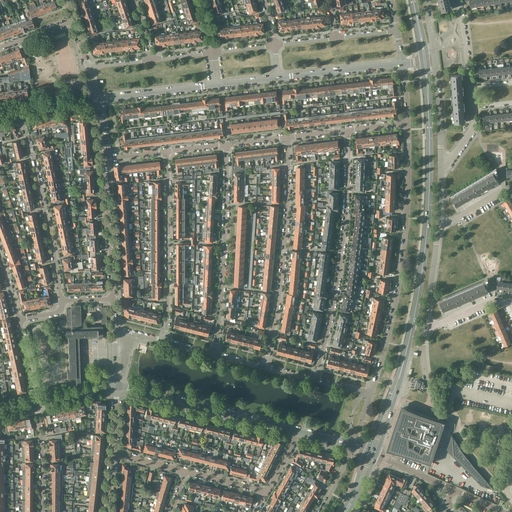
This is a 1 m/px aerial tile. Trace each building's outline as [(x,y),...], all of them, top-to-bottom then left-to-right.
[(41,5),(38,6),(41,14),(41,13),(42,14),(43,13),(44,13),(47,11),(46,10),(45,10),(44,7),(45,7),(43,3),(42,1),(42,0),(39,0),(40,1),(41,5)] [(51,0),(52,1),(49,2),(51,10),(52,10),(54,10),(54,9),(57,8),(54,0),(53,0),(51,0)] [(94,1),(93,0),(89,0),(79,4),(80,5),(79,6),(80,8),(81,8),(81,9),(94,4),(94,1)] [(147,8),(155,6),(155,5),(157,5),(158,4),(156,0),(155,0),(146,3),(146,5),(146,6),(146,7),(147,8)] [(190,0),(182,3),(181,3),(183,8),(192,6),(192,5),(192,4),(192,2),(191,2),(190,0)] [(315,7),(320,6),(322,5),(321,4),(322,4),(321,0),(320,1),(320,0),(318,0),(309,3),(308,3),(309,5),(310,5),(310,7),(310,8),(314,7),(315,7)] [(452,9),(449,0),(438,0),(442,12),(452,9)] [(245,4),(246,9),(256,6),(256,5),(256,3),(255,3),(254,1),(245,4)] [(36,15),(35,14),(34,11),(32,5),(31,2),(29,3),(30,5),(31,9),(28,10),(31,16),(31,17),(32,17),(36,15)] [(41,14),(38,6),(36,7),(35,4),(34,4),(33,2),(31,2),(32,5),(34,11),(35,14),(36,15),(39,15),(41,15),(41,14)] [(51,10),(49,2),(45,4),(45,3),(43,3),(45,7),(44,7),(45,10),(46,10),(47,11),(48,11),(49,11),(51,11),(51,10)] [(213,10),(221,8),(220,5),(221,5),(221,2),(219,2),(211,5),(212,7),(211,8),(212,9),(213,10)] [(83,13),(83,14),(93,11),(92,7),(96,6),(97,4),(96,3),(94,4),(81,9),(82,11),(81,11),(82,13),(83,13)] [(286,3),(276,6),(277,9),(276,9),(277,11),(278,11),(278,12),(280,11),(281,14),(286,12),(289,12),(288,9),(286,3)] [(119,10),(120,13),(128,10),(128,9),(128,7),(127,7),(126,5),(118,8),(117,8),(118,10),(119,10)] [(157,5),(155,5),(155,6),(147,8),(148,10),(147,11),(148,13),(149,13),(149,14),(157,11),(157,10),(156,8),(157,8),(157,5)] [(249,14),(254,12),(258,11),(257,11),(258,10),(257,8),(256,8),(256,6),(246,9),(247,11),(248,11),(249,14)] [(221,8),(213,10),(213,12),(213,13),(214,15),(215,16),(223,13),(222,10),(223,10),(222,7),(221,8)] [(345,23),(348,23),(346,12),(346,10),(345,10),(344,7),(338,8),(339,12),(340,11),(341,15),(342,23),(343,24),(345,24),(345,23)] [(375,9),(376,19),(377,19),(377,20),(379,20),(379,19),(384,18),(384,16),(384,12),(383,12),(383,9),(382,7),(375,8),(375,9)] [(94,10),(93,11),(83,14),(83,16),(83,17),(83,18),(84,19),(96,15),(94,10)] [(121,15),(122,18),(130,15),(130,14),(129,12),(128,10),(120,13),(119,13),(120,16),(121,15)] [(151,19),(159,16),(160,16),(159,12),(160,12),(159,10),(157,10),(157,11),(149,14),(150,15),(149,16),(150,18),(151,19)] [(86,24),(86,25),(95,22),(94,19),(97,17),(100,16),(99,14),(96,15),(84,19),(85,21),(85,22),(85,24),(86,24)] [(33,22),(34,21),(33,19),(32,19),(32,17),(31,17),(31,16),(28,17),(29,19),(26,20),(30,30),(35,28),(33,22)] [(151,19),(151,20),(151,21),(151,23),(152,23),(152,24),(161,21),(160,18),(161,18),(160,16),(159,16),(151,19)] [(20,21),(22,27),(23,29),(24,32),(30,30),(26,20),(23,21),(23,20),(20,21)] [(23,29),(22,27),(20,21),(15,22),(19,32),(19,33),(21,32),(21,31),(22,31),(23,32),(24,32),(23,29)] [(95,22),(86,25),(87,26),(86,27),(87,29),(88,29),(88,30),(98,26),(100,26),(99,23),(98,22),(97,23),(96,21),(95,22)] [(15,22),(10,24),(12,30),(13,30),(13,32),(13,33),(14,34),(16,33),(17,34),(18,33),(19,32),(15,22)] [(10,24),(5,26),(9,36),(11,36),(11,35),(14,34),(13,33),(13,32),(13,30),(12,30),(10,24)] [(0,27),(0,29),(2,34),(1,34),(2,37),(3,36),(4,38),(6,37),(7,38),(8,37),(8,36),(9,36),(5,26),(0,27)] [(98,29),(98,26),(88,30),(89,32),(88,32),(89,34),(90,34),(90,35),(98,32),(97,29),(98,29)] [(135,38),(132,38),(133,48),(136,48),(137,49),(138,48),(139,47),(140,47),(139,44),(141,44),(140,39),(139,39),(139,38),(135,39),(135,38)] [(16,51),(14,51),(17,61),(18,62),(23,60),(25,66),(28,64),(23,50),(20,51),(19,49),(19,50),(19,49),(16,50),(16,51)] [(10,53),(9,53),(12,61),(15,60),(16,62),(17,61),(14,51),(12,52),(10,53)] [(7,65),(4,55),(2,56),(2,55),(0,56),(0,60),(2,65),(4,64),(8,72),(10,71),(8,67),(7,65)] [(28,66),(18,69),(20,80),(30,79),(28,66)] [(497,75),(499,75),(502,75),(503,78),(505,78),(505,74),(503,75),(503,67),(497,68),(497,75)] [(503,75),(505,74),(508,74),(509,77),(511,77),(510,74),(509,74),(509,67),(503,67),(503,75)] [(491,76),(493,76),(497,75),(497,79),(499,78),(499,75),(497,75),(497,68),(491,69),(491,76)] [(8,76),(9,81),(20,80),(18,69),(8,73),(8,76)] [(487,80),(487,76),(485,76),(485,69),(479,70),(479,77),(485,76),(485,80),(487,80)] [(485,76),(487,76),(491,76),(491,79),(493,79),(493,76),(491,76),(491,69),(485,69),(485,76)] [(452,75),(452,82),(453,91),(462,90),(461,74),(452,75)] [(391,78),(391,77),(388,78),(387,78),(388,87),(389,87),(390,94),(390,97),(396,96),(394,80),(393,80),(393,78),(391,78)] [(27,98),(28,98),(27,95),(29,95),(28,86),(27,85),(25,85),(26,88),(24,88),(24,89),(22,90),(21,90),(21,85),(20,83),(21,88),(22,98),(23,98),(23,99),(27,99),(27,98)] [(463,106),(462,90),(453,91),(454,107),(463,106)] [(396,116),(396,115),(396,114),(397,114),(397,111),(398,111),(397,101),(392,102),(393,106),(390,107),(391,115),(392,116),(393,116),(396,116)] [(465,122),(463,106),(454,107),(455,123),(465,122)] [(349,111),(342,112),(343,121),(346,120),(346,121),(348,121),(349,120),(352,120),(351,110),(348,111),(349,111)] [(284,111),(286,125),(287,125),(287,128),(288,128),(292,128),(293,128),(293,127),(292,118),(292,116),(288,117),(287,111),(284,111)] [(498,125),(497,122),(496,122),(496,114),(497,114),(496,111),(494,111),(495,115),(491,115),(490,115),(490,122),(491,122),(494,122),(495,126),(498,125)] [(490,115),(491,115),(490,112),(488,112),(489,115),(483,116),(484,123),(488,123),(489,126),(492,126),(491,122),(490,122),(490,115)] [(78,122),(86,122),(86,114),(70,115),(71,120),(78,119),(78,122)] [(60,116),(61,125),(63,125),(64,127),(68,127),(68,121),(66,121),(65,117),(66,117),(65,116),(63,117),(62,116),(60,116)] [(273,128),(278,127),(277,123),(280,123),(279,119),(277,119),(265,120),(266,128),(271,128),(271,129),(273,128)] [(265,120),(254,121),(255,130),(260,129),(260,130),(261,130),(261,129),(266,128),(265,120)] [(254,121),(243,123),(244,131),(249,131),(250,131),(250,130),(255,130),(254,121)] [(232,128),(232,132),(238,132),(238,133),(239,132),(244,131),(243,123),(232,124),(230,125),(230,128),(232,128)] [(397,134),(395,134),(395,133),(392,134),(391,135),(392,144),(396,143),(396,147),(399,147),(399,145),(400,145),(398,137),(397,137),(397,134)] [(48,141),(38,144),(38,145),(38,147),(38,148),(39,149),(39,150),(40,149),(47,147),(46,145),(49,144),(48,141)] [(73,170),(72,147),(69,147),(68,143),(66,143),(64,144),(69,170),(73,170)] [(295,148),(296,154),(295,154),(296,155),(296,159),(297,162),(305,161),(304,158),(299,159),(299,156),(302,155),(300,145),(296,146),(296,147),(295,148)] [(338,158),(335,159),(332,159),(332,161),(330,161),(330,164),(330,167),(339,167),(340,165),(340,164),(340,163),(340,162),(340,161),(338,161),(338,158)] [(79,166),(79,169),(90,168),(90,166),(92,165),(92,160),(83,161),(84,166),(79,166)] [(80,174),(84,174),(85,177),(94,176),(93,171),(90,171),(90,168),(79,169),(80,174)] [(497,171),(496,169),(494,170),(492,172),(493,173),(477,182),(475,182),(475,183),(451,198),(456,206),(498,181),(495,177),(498,176),(495,172),(497,171)] [(92,196),(92,194),(95,194),(95,188),(85,189),(86,194),(85,194),(85,197),(92,196)] [(511,203),(509,199),(503,203),(505,206),(502,208),(504,211),(507,209),(506,208),(511,204),(511,203)] [(247,207),(246,207),(238,206),(238,212),(238,213),(238,218),(246,218),(247,207)] [(85,220),(92,219),(92,216),(96,216),(96,211),(87,211),(88,217),(84,217),(85,220)] [(238,223),(237,223),(237,224),(238,224),(237,229),(246,229),(246,218),(238,218),(238,223)] [(237,234),(236,235),(237,235),(237,240),(245,241),(246,229),(237,229),(237,234)] [(9,238),(7,232),(0,235),(2,241),(9,238)] [(2,241),(4,246),(12,243),(10,239),(12,238),(12,237),(9,238),(2,241)] [(382,243),(393,245),(393,241),(392,241),(393,238),(390,238),(390,237),(387,237),(382,237),(381,240),(383,240),(382,243)] [(236,245),(236,247),(237,247),(236,251),(244,252),(245,241),(237,240),(237,245),(236,245)] [(6,250),(8,256),(16,254),(14,250),(13,247),(6,250)] [(236,251),(236,256),(235,256),(235,258),(236,258),(236,263),(244,263),(244,252),(236,251)] [(76,265),(76,264),(78,264),(78,267),(79,269),(77,269),(77,272),(83,271),(83,269),(82,261),(73,263),(73,265),(76,265)] [(235,274),(243,274),(244,263),(236,263),(236,267),(235,267),(235,269),(236,269),(235,274)] [(73,273),(71,273),(65,274),(66,277),(69,277),(69,278),(71,282),(71,283),(67,283),(67,291),(68,291),(69,292),(71,292),(71,291),(73,291),(73,283),(73,273)] [(235,280),(235,286),(243,286),(243,274),(235,274),(235,279),(234,279),(234,280),(235,280)] [(375,285),(379,285),(389,287),(390,284),(389,284),(390,281),(387,281),(387,280),(384,280),(376,279),(375,285)] [(439,301),(441,304),(443,310),(488,291),(486,287),(488,286),(486,281),(488,281),(488,279),(485,280),(486,280),(483,281),(484,282),(467,290),(467,289),(465,289),(465,290),(439,301)] [(496,288),(495,292),(497,292),(498,289),(501,289),(502,289),(503,282),(497,281),(496,288)] [(504,289),(507,290),(508,290),(509,283),(508,283),(503,282),(502,289),(501,289),(501,293),(503,293),(504,289)] [(355,301),(355,295),(347,294),(347,293),(344,292),(344,295),(345,295),(344,298),(352,300),(355,301)] [(23,300),(22,295),(19,296),(21,305),(22,305),(23,310),(26,310),(28,310),(28,309),(29,309),(28,300),(23,300)] [(130,317),(132,307),(135,298),(124,299),(124,307),(125,307),(124,312),(123,314),(124,314),(124,315),(126,315),(125,316),(130,317)] [(373,304),(383,306),(384,303),(383,303),(384,300),(381,299),(378,298),(378,299),(373,298),(372,301),(373,301),(373,304)] [(352,306),(351,306),(343,304),(342,306),(341,306),(341,308),(342,309),(341,310),(343,310),(343,311),(349,313),(350,312),(350,309),(352,309),(352,306)] [(80,305),(71,305),(71,308),(66,309),(67,328),(71,328),(71,330),(68,331),(67,331),(66,331),(66,332),(65,332),(65,333),(65,334),(65,335),(66,335),(66,336),(67,336),(68,336),(69,370),(67,371),(67,378),(76,377),(76,379),(76,382),(80,381),(80,377),(78,337),(80,337),(80,336),(97,335),(97,336),(97,337),(98,338),(99,338),(99,339),(100,339),(101,339),(101,338),(102,338),(102,337),(102,332),(102,330),(107,329),(106,312),(102,312),(103,326),(81,327),(80,305)] [(133,317),(135,318),(138,307),(136,307),(135,307),(135,308),(132,307),(130,317),(133,318),(133,317)] [(141,320),(143,310),(144,308),(138,307),(135,318),(137,318),(137,319),(141,320)] [(499,315),(497,310),(490,313),(492,318),(489,319),(490,321),(493,320),(493,319),(499,316),(500,317),(503,316),(502,314),(499,315)] [(148,322),(152,322),(154,313),(151,312),(151,311),(149,311),(146,320),(149,321),(148,322)] [(158,314),(154,313),(152,322),(156,323),(159,324),(160,320),(159,320),(160,315),(160,311),(158,311),(158,314)] [(177,316),(176,319),(175,319),(175,322),(174,327),(180,329),(183,318),(179,317),(177,316)] [(501,320),(500,317),(499,316),(493,319),(493,320),(495,324),(502,321),(502,322),(505,321),(504,319),(501,320)] [(183,329),(186,330),(188,321),(188,320),(188,319),(183,318),(180,329),(183,330),(183,329)] [(10,320),(10,319),(9,320),(9,319),(2,320),(3,327),(11,325),(11,322),(11,320),(10,320)] [(191,322),(188,321),(186,330),(186,331),(189,331),(191,331),(194,321),(194,322),(191,321),(191,322)] [(195,332),(197,333),(199,324),(200,322),(194,321),(191,331),(192,332),(194,333),(195,332)] [(504,328),(508,327),(507,325),(504,326),(502,322),(502,321),(495,324),(497,330),(504,327),(504,328)] [(369,322),(368,328),(378,330),(379,326),(378,326),(378,324),(369,322)] [(200,334),(203,334),(205,326),(199,324),(197,333),(198,333),(197,334),(200,334)] [(208,326),(205,326),(203,334),(203,335),(206,336),(206,335),(209,336),(211,325),(208,324),(208,325),(208,326)] [(505,330),(504,328),(504,327),(497,330),(499,334),(496,335),(497,337),(500,336),(500,335),(506,333),(507,333),(510,332),(509,330),(506,332),(505,330)] [(231,341),(234,332),(233,332),(234,331),(231,331),(231,330),(228,329),(226,340),(228,341),(230,342),(231,341)] [(257,338),(254,347),(260,349),(262,344),(263,340),(262,340),(265,331),(259,330),(258,333),(259,334),(258,339),(257,338)] [(237,343),(239,334),(234,332),(231,341),(234,342),(234,343),(236,343),(237,343)] [(508,337),(507,333),(506,333),(500,335),(500,336),(502,341),(509,338),(509,339),(511,337),(511,336),(508,337)] [(242,344),(243,344),(245,335),(239,334),(237,343),(240,344),(239,344),(242,345),(242,344)] [(248,346),(249,346),(251,337),(245,335),(243,344),(245,345),(245,346),(248,346)] [(511,344),(511,341),(511,343),(509,339),(509,338),(502,341),(504,347),(511,344)] [(365,346),(376,349),(377,346),(376,346),(377,343),(374,343),(374,342),(371,341),(371,342),(366,340),(364,340),(363,343),(366,344),(365,346)] [(279,342),(277,353),(283,355),(285,346),(281,345),(282,343),(279,342)] [(288,356),(291,347),(285,346),(283,355),(286,356),(286,355),(288,356)] [(376,349),(365,346),(364,349),(363,349),(362,349),(361,352),(368,354),(371,355),(371,354),(374,355),(374,353),(375,353),(376,349)] [(291,357),(292,357),(294,358),(297,349),(291,347),(288,356),(289,356),(289,357),(291,357)] [(297,359),(297,358),(300,359),(302,350),(297,349),(294,358),(295,358),(294,358),(297,359)] [(303,360),(306,360),(308,352),(302,350),(300,359),(300,360),(303,360)] [(309,362),(309,361),(311,362),(314,351),(311,350),(310,352),(308,352),(306,360),(306,361),(309,362)] [(343,370),(344,370),(346,361),(340,360),(338,369),(341,369),(341,370),(343,370)] [(355,373),(358,364),(352,363),(350,371),(352,372),(352,373),(355,373)] [(358,364),(355,373),(358,374),(360,375),(361,374),(364,366),(358,364)] [(364,366),(361,374),(367,376),(368,371),(369,371),(369,369),(369,368),(370,365),(368,365),(367,367),(364,366)] [(131,404),(131,403),(125,403),(125,407),(127,407),(127,408),(127,409),(131,409),(131,410),(136,410),(136,411),(138,411),(143,412),(144,407),(136,405),(136,404),(131,404)] [(391,437),(386,450),(387,450),(389,451),(390,451),(403,454),(406,455),(408,456),(420,460),(431,463),(439,441),(445,422),(440,420),(421,414),(420,414),(401,406),(394,426),(392,433),(391,437)] [(144,418),(150,419),(152,411),(153,411),(153,409),(149,408),(148,410),(146,409),(144,418)] [(54,422),(52,412),(49,413),(46,414),(46,417),(46,418),(45,418),(46,425),(47,428),(51,427),(50,423),(49,423),(49,422),(51,421),(51,422),(54,422)] [(162,422),(168,424),(170,415),(169,415),(169,414),(167,414),(166,414),(164,414),(162,422)] [(172,416),(170,415),(168,424),(167,426),(170,427),(170,425),(173,426),(173,425),(176,417),(175,416),(172,415),(172,416)] [(26,418),(23,418),(25,427),(27,426),(29,426),(30,430),(31,434),(28,434),(29,437),(34,437),(33,428),(31,421),(30,421),(30,420),(29,417),(26,418)] [(189,429),(191,421),(188,420),(186,419),(186,420),(185,419),(183,427),(189,429)] [(237,443),(238,441),(240,433),(237,432),(235,431),(234,432),(234,431),(231,442),(237,443)] [(62,439),(61,434),(55,435),(55,440),(50,440),(49,440),(50,442),(49,442),(49,447),(50,447),(58,446),(58,442),(58,440),(62,439)] [(249,444),(251,436),(248,435),(248,434),(246,434),(243,443),(244,443),(243,446),(246,446),(246,445),(248,446),(249,444)] [(257,435),(256,437),(257,437),(255,445),(261,447),(263,439),(261,438),(261,436),(257,435)] [(275,440),(274,440),(266,438),(265,441),(272,442),(271,444),(272,445),(277,447),(277,446),(280,448),(280,447),(281,447),(282,447),(284,443),(280,441),(279,442),(275,440)] [(132,448),(134,449),(141,451),(142,446),(143,441),(140,441),(137,441),(137,447),(134,446),(134,441),(129,441),(129,442),(124,442),(124,446),(128,446),(128,447),(132,447),(132,448)] [(453,455),(463,465),(469,460),(463,452),(457,444),(453,455)] [(272,445),(271,445),(269,449),(277,453),(280,448),(277,446),(277,447),(272,445)] [(177,455),(182,457),(185,448),(182,447),(182,449),(179,449),(178,452),(177,452),(176,454),(177,455)] [(303,458),(305,450),(305,449),(300,448),(299,449),(300,450),(299,454),(298,454),(296,458),(294,457),(292,461),(297,463),(302,467),(302,464),(303,461),(299,459),(300,457),(303,458)] [(277,453),(269,449),(267,454),(272,457),(272,456),(275,457),(277,453)] [(315,452),(311,451),(309,460),(310,460),(310,461),(311,461),(311,462),(312,461),(313,461),(313,460),(315,461),(317,452),(315,451),(315,452)] [(200,461),(203,462),(205,453),(202,453),(202,454),(199,453),(197,461),(199,462),(200,461)] [(272,457),(267,454),(265,458),(272,462),(275,457),(272,456),(272,457)] [(320,462),(327,464),(329,456),(328,456),(329,455),(326,454),(326,455),(323,454),(320,462)] [(335,457),(329,456),(327,464),(325,469),(330,471),(333,465),(334,462),(333,462),(335,457)] [(228,467),(230,468),(231,465),(229,465),(230,461),(227,460),(227,459),(225,458),(223,467),(228,468),(228,467)] [(272,462),(265,458),(262,463),(267,465),(267,466),(270,468),(272,462)] [(267,465),(262,463),(260,468),(268,472),(270,468),(267,466),(267,465)] [(123,465),(122,472),(132,473),(132,470),(133,470),(133,468),(126,467),(126,465),(123,465)] [(295,468),(291,466),(291,467),(291,466),(289,469),(290,469),(289,471),(292,473),(291,473),(294,475),(294,474),(297,476),(302,469),(296,466),(295,468)] [(265,482),(267,478),(262,476),(263,475),(258,472),(255,477),(251,475),(252,473),(253,470),(249,468),(247,477),(257,480),(257,479),(261,481),(261,480),(265,482)] [(260,468),(258,472),(263,475),(262,476),(267,478),(268,476),(266,475),(268,472),(260,468)] [(301,480),(301,478),(300,478),(297,476),(294,474),(294,475),(291,473),(292,473),(289,471),(288,473),(287,473),(285,476),(295,481),(296,478),(300,480),(301,480)] [(323,472),(320,471),(317,478),(319,479),(319,480),(323,482),(323,481),(325,482),(326,479),(328,474),(326,473),(323,471),(323,472)] [(386,479),(387,479),(396,483),(395,484),(399,486),(400,485),(404,487),(408,480),(403,478),(402,479),(390,474),(389,475),(388,475),(386,479)] [(167,476),(164,475),(163,482),(170,484),(171,482),(170,482),(172,478),(168,476),(167,476)] [(482,475),(477,479),(482,484),(492,488),(493,488),(482,475)] [(284,478),(283,480),(286,482),(286,483),(288,484),(289,484),(297,489),(298,488),(297,486),(293,483),(295,481),(285,476),(284,478)] [(386,482),(385,484),(395,488),(395,487),(394,487),(395,484),(396,483),(387,479),(387,480),(386,480),(385,482),(386,482)] [(281,482),(280,485),(287,489),(289,486),(296,491),(297,489),(289,484),(288,484),(286,483),(286,482),(283,480),(282,482),(281,482)] [(322,488),(315,483),(312,489),(319,493),(320,491),(320,490),(322,488)] [(394,489),(395,488),(385,484),(384,485),(383,486),(383,487),(383,488),(382,490),(389,494),(391,495),(392,492),(391,492),(392,488),(394,489)] [(414,496),(415,495),(422,489),(418,485),(417,484),(414,486),(415,488),(412,491),(413,493),(412,494),(414,496)] [(285,494),(287,495),(289,497),(291,498),(292,496),(285,492),(287,489),(280,485),(278,488),(279,488),(278,490),(281,492),(283,494),(283,493),(285,494)] [(160,489),(159,492),(167,494),(168,492),(167,492),(168,489),(159,486),(158,488),(160,489)] [(308,489),(307,492),(310,493),(310,494),(312,495),(312,494),(315,496),(315,495),(318,497),(320,494),(319,493),(312,489),(311,491),(308,489)] [(410,492),(411,491),(409,490),(409,491),(405,489),(404,491),(401,489),(400,492),(399,494),(396,500),(402,504),(404,506),(407,499),(411,492),(410,492)] [(418,499),(419,498),(425,492),(422,489),(415,495),(417,496),(416,497),(418,499)] [(224,499),(227,500),(229,492),(229,491),(226,490),(225,491),(224,490),(223,492),(222,491),(219,501),(222,502),(222,500),(224,500),(224,499)] [(276,491),(274,494),(282,498),(283,496),(284,496),(285,494),(283,493),(283,494),(281,492),(278,490),(277,492),(276,491)] [(381,493),(380,495),(387,498),(389,494),(382,490),(382,491),(381,491),(380,492),(381,493)] [(229,501),(233,501),(235,493),(234,493),(234,492),(231,491),(231,492),(229,492),(227,500),(227,502),(229,502),(229,501)] [(307,494),(304,498),(312,502),(313,500),(313,499),(315,496),(312,494),(312,495),(310,494),(310,493),(307,492),(306,494),(307,494)] [(428,496),(425,492),(419,498),(421,500),(420,501),(421,503),(422,502),(428,496)] [(280,501),(282,498),(274,494),(272,497),(274,498),(273,500),(276,502),(276,501),(279,502),(278,503),(280,504),(282,502),(280,501)] [(378,499),(377,500),(385,504),(387,498),(380,495),(379,496),(378,496),(378,498),(378,499)] [(157,499),(156,502),(164,504),(165,502),(164,502),(165,499),(156,496),(155,498),(157,499)] [(423,505),(424,506),(432,500),(428,496),(422,502),(424,504),(423,505)] [(301,500),(300,502),(303,504),(305,506),(306,505),(308,506),(309,505),(310,505),(312,502),(304,498),(302,501),(301,500)] [(271,502),(270,504),(277,508),(278,506),(281,507),(283,508),(285,506),(282,505),(280,504),(278,503),(279,502),(276,501),(276,502),(273,500),(272,502),(271,502)] [(383,507),(385,504),(377,500),(377,502),(376,502),(375,503),(375,504),(375,505),(375,507),(382,510),(384,511),(385,508),(383,507)] [(396,500),(393,506),(397,510),(402,504),(396,500)] [(435,504),(432,500),(424,506),(423,508),(426,511),(427,511),(433,507),(432,506),(435,504)] [(303,504),(300,502),(299,505),(300,505),(298,508),(304,511),(305,511),(307,509),(308,506),(306,505),(305,506),(303,504)]
